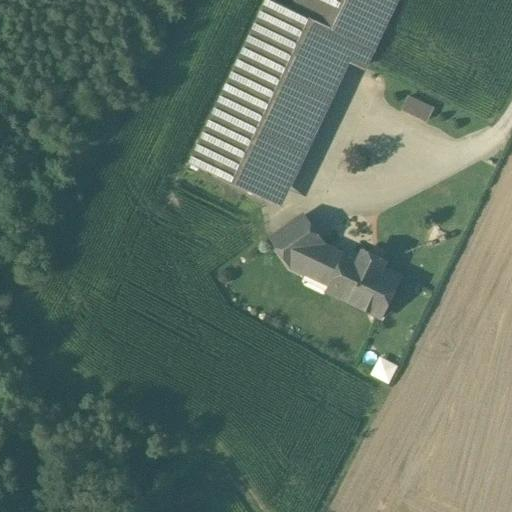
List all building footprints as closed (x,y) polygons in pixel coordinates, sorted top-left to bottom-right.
[(271,0),(267,0),(190,162),(264,197),(332,53),(342,33),(294,10),(271,0)] [(298,0),(294,10),(342,33),(372,48),(394,0),(298,0)] [(372,48),(342,33),(332,53),(363,67),(372,48)] [(433,108),(409,96),(403,109),(427,121),(433,108)] [(365,252),(362,253),(360,258),(347,252),(346,256),(322,245),(302,216),(272,237),(292,266),(332,285),(329,292),(380,316),(399,276),(381,268),(383,263),(383,261),(365,252)] [(393,383),(401,364),(381,357),(374,376),(393,383)]
